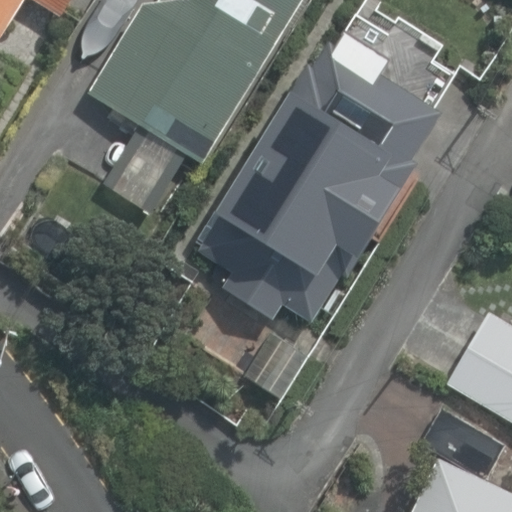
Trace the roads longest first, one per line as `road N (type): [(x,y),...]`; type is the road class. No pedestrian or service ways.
road 1 (residential): [(0,303),(270,477),(297,471),(511,130)]
road 2 (residential): [(79,511),(0,398)]
